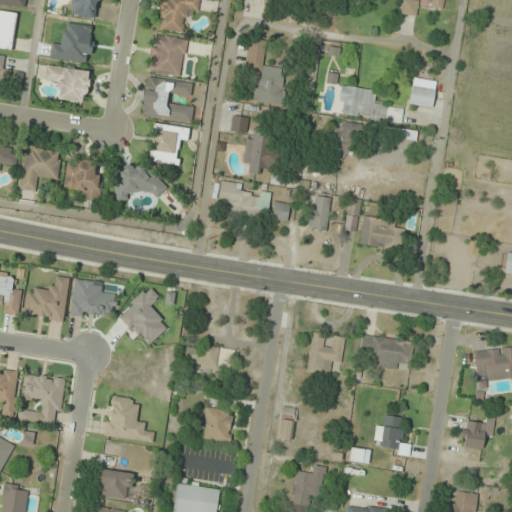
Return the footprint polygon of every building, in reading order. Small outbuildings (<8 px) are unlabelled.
[(25,0),(0,0),(0,4),(25,8),(25,0)] [(99,0),(63,0),(72,1),(70,15),(97,19),(99,0)] [(184,34),(187,11),(198,13),(199,0),(160,0),(157,30),(184,34)] [(416,16),(418,0),(427,0),(429,0),(428,8),(442,10),(442,0),(402,0),(401,14),(416,16)] [(0,48),(12,50),(17,13),(0,10),(0,48)] [(187,38),(152,34),(147,73),(182,77),(187,38)] [(281,105),(285,69),(263,66),(266,39),(250,37),(245,70),(254,71),(251,101),(281,105)] [(43,84),(60,87),(58,100),(86,104),(91,71),(46,65),(43,84)] [(141,117),(191,123),(193,106),(172,103),(173,94),(191,96),(193,83),(145,77),(141,117)] [(436,81),(412,78),(409,105),(432,108),(436,81)] [(401,123),(403,106),(374,101),(376,90),(341,85),(337,114),(401,123)] [(245,134),(248,118),(233,116),(230,131),(245,134)] [(364,134),(347,117),(322,144),(339,160),(364,134)] [(180,166),(186,128),(154,123),(148,162),(180,166)] [(416,139),(416,129),(382,128),(381,138),(416,139)] [(261,168),(274,168),(273,140),(244,141),(245,164),(250,164),(250,174),(261,174),(261,168)] [(0,168),(1,164),(15,166),(19,147),(0,143),(0,168)] [(61,152),(26,147),(20,189),(36,191),(38,178),(57,181),(61,152)] [(99,163),(66,161),(65,189),(82,190),(81,200),(97,201),(99,163)] [(127,201),(127,193),(158,193),(158,166),(115,166),(115,201),(127,201)] [(229,215),(267,220),(270,193),(259,192),(258,195),(239,193),(240,184),(221,181),(219,203),(230,204),(229,215)] [(328,230),(329,198),(311,197),(309,229),(328,230)] [(346,213),(359,216),(361,200),(349,198),(346,213)] [(273,218),(286,221),(288,207),(275,205),(273,218)] [(399,249),(401,220),(362,217),(360,246),(399,249)] [(18,316),(22,289),(13,288),(14,278),(0,275),(0,303),(1,304),(0,313),(18,316)] [(27,293),(23,316),(63,322),(70,279),(55,276),(54,287),(35,284),(33,295),(27,293)] [(307,370),(329,373),(331,362),(341,363),(345,337),(333,335),(331,346),(323,344),(324,334),(312,332),(307,370)] [(400,363),(411,365),(414,341),(362,335),(359,356),(368,356),(367,366),(400,369),(400,363)] [(235,350),(188,343),(185,366),(232,372),(235,350)] [(487,381),(511,378),(511,347),(474,351),(476,373),(487,372),(487,381)] [(0,400),(4,401),(2,416),(13,417),(18,372),(0,370),(0,400)] [(23,399),(42,401),(40,423),(60,425),(64,378),(25,375),(23,399)] [(153,443),(154,433),(144,432),(145,422),(136,421),(139,399),(109,396),(105,437),(153,443)] [(202,439),(229,442),(233,410),(206,407),(202,439)] [(296,409),(282,408),(278,440),(292,442),(296,409)] [(30,420),(30,412),(19,412),(19,420),(30,420)] [(380,446),(400,450),(405,419),(385,415),(380,446)] [(492,439),(494,418),(484,417),(484,424),(466,422),(464,447),(481,448),(482,438),(492,439)] [(0,475),(14,444),(0,437),(0,475)] [(130,499),(133,473),(99,469),(96,495),(130,499)] [(217,511),(219,489),(187,486),(188,480),(176,479),(173,511),(217,511)] [(4,484),(1,511),(25,511),(28,486),(4,484)] [(474,511),(477,495),(459,492),(457,504),(449,503),(447,511),(474,511)]
